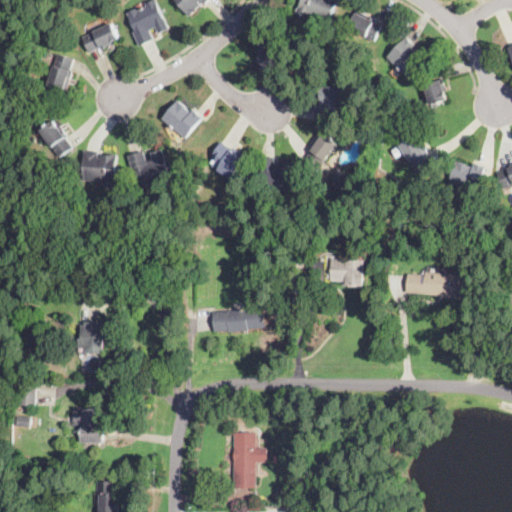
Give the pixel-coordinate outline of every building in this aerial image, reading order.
[(154,0),(157,0),(165,16),(171,29),(161,34),(158,27),(152,30),(156,39),(141,46),(134,32),(137,31),(128,13),(139,8),(140,10),(148,7),(146,4),(154,0)] [(211,0),(206,5),(202,1),(201,2),(203,5),(191,16),(176,0),(211,0)] [(340,0),(328,23),(312,15),(309,19),(297,12),(303,0),(340,0)] [(377,41),(376,42),(350,29),(359,11),(377,20),(376,22),(384,26),(377,41)] [(107,48),(104,49),(103,50),(102,48),(91,53),(84,37),(114,23),(122,39),(114,42),(115,44),(107,48)] [(415,51),(419,54),(420,54),(427,60),(410,78),(388,58),(408,37),(417,45),(413,49),(415,51)] [(284,62),(278,68),(274,65),(269,70),(258,60),(263,54),(261,53),(265,49),(273,41),(289,57),(284,62)] [(0,50),(5,50),(5,62),(9,61),(9,73),(0,73),(0,50)] [(69,88),(69,91),(49,85),(59,53),(76,58),(72,70),(75,71),(69,88)] [(441,102),(432,105),(426,85),(445,79),(448,91),(446,91),(449,99),(441,102)] [(346,91),(346,104),(347,120),(319,122),(318,122),(318,119),(317,106),(322,106),(321,92),(320,92),(320,87),(345,86),(346,91)] [(190,110),(193,113),(196,109),(206,118),(187,139),(163,118),(180,100),(188,107),(187,108),(190,110)] [(57,123),(60,127),(62,126),(70,136),(68,138),(75,147),(60,157),(42,131),(56,121),(57,123)] [(338,143),(339,144),(321,169),(307,158),(311,151),(310,150),(315,142),(318,144),(325,133),(338,143)] [(430,153),(428,154),(434,164),(419,173),(407,153),(398,158),(393,150),(419,134),(430,153)] [(231,147),(234,149),(235,147),(248,156),(233,179),(213,166),(218,160),(213,157),(223,142),(231,147)] [(100,157),(102,158),(102,155),(109,155),(109,154),(119,155),(116,189),(102,188),(103,182),(84,180),(86,150),(101,151),(100,157)] [(166,161),(167,163),(171,176),(172,176),(173,181),(161,184),(161,181),(152,184),(153,187),(142,190),(140,185),(141,185),(137,170),(134,171),(130,156),(146,151),(149,161),(155,159),(153,153),(163,150),(166,161)] [(276,160),(276,162),(295,161),(297,185),(264,188),(262,158),(276,157),(276,160)] [(473,170),(474,170),(476,163),(487,166),(481,189),(464,185),(463,188),(451,184),(457,161),(468,164),(467,166),(473,167),(472,170),(473,170)] [(511,186),(505,189),(498,173),(509,169),(508,166),(511,164),(511,186)] [(341,189),(328,180),(337,166),(350,175),(341,189)] [(380,235),(377,235),(377,225),(385,225),(385,235),(380,235)] [(169,257),(160,258),(160,251),(169,250),(169,257)] [(306,274),(291,273),(291,257),(306,257),(306,274)] [(365,260),(364,286),(346,285),(347,281),(333,281),(333,259),(365,260)] [(175,274),(163,272),(166,261),(178,264),(175,274)] [(466,275),(464,291),(464,299),(444,297),(444,296),(408,292),(410,274),(427,276),(427,272),(466,275)] [(261,330),(231,332),(230,331),(216,332),(215,312),(263,308),(264,330),(261,330)] [(106,342),(105,354),(88,353),(88,348),(80,348),(80,338),(83,338),(83,326),(87,326),(87,322),(106,322),(106,342)] [(39,350),(37,350),(37,339),(49,339),(49,350),(39,350)] [(37,406),(20,405),(21,385),(38,385),(37,406)] [(107,418),(105,418),(104,443),(80,442),(81,425),(75,425),(75,407),(107,408),(107,418)] [(33,416),(32,426),(18,425),(18,415),(33,416)] [(269,459),(269,462),(259,462),(258,487),(235,487),(236,433),(259,433),(259,448),(269,448),(269,459)] [(114,491),(114,492),(114,494),(120,494),(120,511),(100,511),(100,492),(98,492),(98,481),(114,481),(114,491)]
